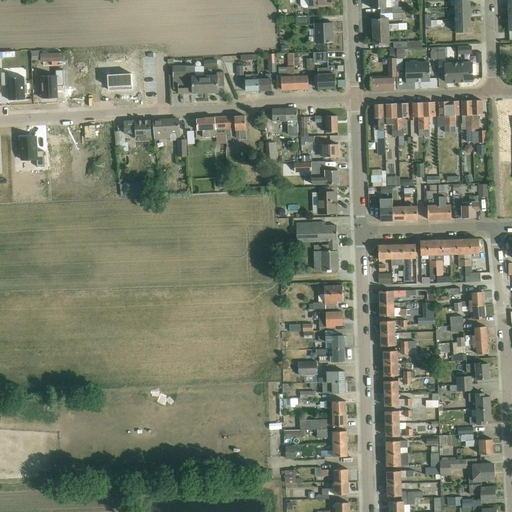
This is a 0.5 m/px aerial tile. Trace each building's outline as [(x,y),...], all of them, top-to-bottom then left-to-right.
[(300,0),(301,4),(302,7),(304,8),(306,8),(318,8),(318,5),(332,5),(331,0),(300,0)] [(371,0),(372,9),(392,8),(392,13),(405,13),(405,7),(392,8),(392,0),(396,0),(371,0)] [(471,20),(471,7),(456,8),(456,20),(471,20)] [(297,26),(309,25),(308,17),(296,17),(297,26)] [(389,18),(372,19),(373,31),(389,31),(399,31),(399,24),(389,24),(389,18)] [(471,33),(471,20),(456,20),(456,33),(471,33)] [(315,29),(309,30),(310,36),(315,36),(316,43),(334,42),(333,23),(315,24),(315,29)] [(390,44),(389,31),(373,31),(373,44),(390,44)] [(445,47),(438,48),(438,51),(439,72),(445,72),(446,82),(459,82),(459,64),(458,60),(445,60),(445,51),(445,47)] [(295,90),(295,70),(294,66),(294,53),(288,53),(289,67),(286,67),(287,77),(281,77),(281,75),(276,75),(277,87),(282,86),(282,90),(295,90)] [(314,62),(329,61),(328,53),(314,53),(314,62)] [(276,72),(276,54),(268,54),(269,72),(276,72)] [(370,80),(364,81),(365,87),(371,87),(371,90),(371,91),(395,90),(394,77),(396,76),(395,58),(387,59),(388,77),(370,78),(370,80)] [(415,84),(415,82),(430,81),(430,63),(418,63),(418,61),(410,62),(410,64),(406,64),(406,84),(415,84)] [(472,64),(459,64),(459,82),(473,81),(472,64)] [(195,66),(172,67),(173,87),(178,86),(178,89),(178,94),(193,93),(205,93),(205,76),(204,76),(195,76),(195,66)] [(329,68),(318,68),(319,87),(319,89),(336,88),(335,66),(329,66),(329,68)] [(79,73),(75,73),(76,88),(76,97),(81,97),(84,97),(87,97),(92,96),(92,89),(91,83),(95,83),(98,82),(98,74),(98,67),(94,67),(90,67),(90,72),(79,73)] [(56,75),(41,76),(42,98),(58,97),(57,85),(64,85),(63,69),(55,70),(56,75)] [(299,70),(295,70),(295,90),(309,89),(308,76),(298,77),(298,74),(300,74),(299,70)] [(8,72),(1,72),(1,86),(8,85),(9,100),(25,99),(25,93),(27,92),(26,85),(24,85),(24,76),(9,77),(8,72)] [(216,75),(205,76),(205,93),(218,92),(218,86),(224,86),(224,72),(216,72),(216,75)] [(119,74),(107,75),(108,80),(108,91),(120,90),(132,90),(131,74),(119,74)] [(251,75),(246,75),(246,80),(246,91),(259,91),(259,79),(258,74),(251,75)] [(266,79),(259,79),(259,91),(272,90),(272,79),(271,79),(271,74),(266,74),(266,79)] [(483,101),(472,102),(473,133),(476,133),(476,130),(480,130),(479,115),(483,115),(483,101)] [(449,103),(439,103),(439,117),(444,117),(445,127),(445,133),(456,133),(455,117),(460,116),(459,102),(449,103)] [(463,124),(461,124),(462,131),(468,130),(468,142),(473,141),(473,133),(472,102),(462,102),(463,116),(463,124)] [(434,103),(423,104),(424,136),(424,138),(430,137),(430,130),(429,118),(435,117),(434,103)] [(408,104),(397,105),(398,131),(398,137),(404,137),(403,131),(403,119),(408,119),(408,104)] [(424,136),(423,104),(413,104),(413,118),(419,118),(419,136),(424,136)] [(385,155),(384,131),(384,105),(373,105),(374,119),(378,119),(379,131),(379,139),(377,139),(378,155),(385,155)] [(397,105),(386,105),(386,120),(387,126),(391,125),(392,130),(392,136),(398,136),(398,131),(397,105)] [(297,108),(273,109),(273,121),(287,121),(288,135),(298,135),(297,110),(297,108)] [(232,116),(225,117),(226,134),(227,145),(231,145),(230,129),(235,129),(235,131),(236,139),(240,138),(240,140),(246,140),(246,130),(245,116),(232,116)] [(326,116),(315,117),(315,123),(326,123),(327,133),(338,132),(337,116),(326,116)] [(226,134),(225,117),(205,118),(197,119),(198,130),(203,130),(203,137),(216,137),(216,135),(226,134)] [(178,120),(153,120),(153,138),(169,138),(171,140),(175,140),(176,137),(180,137),(179,119),(178,120)] [(124,122),(124,130),(125,134),(133,133),(133,138),(137,138),(137,141),(143,141),(151,141),(150,121),(136,121),(135,121),(132,121),(130,121),(129,121),(124,122)] [(121,131),(114,131),(116,151),(123,151),(122,147),(122,142),(121,131)] [(68,135),(51,135),(52,159),(65,159),(65,169),(83,169),(82,151),(69,152),(68,135)] [(302,137),(301,137),(301,145),(305,145),(305,142),(314,142),(314,136),(307,136),(302,137)] [(36,137),(20,137),(21,160),(37,159),(37,167),(45,167),(44,151),(37,151),(37,146),(36,137)] [(186,141),(177,141),(178,158),(186,157),(186,141)] [(275,142),(266,143),(267,162),(277,161),(275,142)] [(323,145),(319,145),(319,151),(323,151),(323,157),(338,157),(338,145),(323,145)] [(486,154),(486,145),(477,146),(478,154),(486,154)] [(301,162),(294,162),(295,172),(303,172),(311,172),(311,184),(339,184),(339,170),(325,171),(324,162),(311,162),(303,162),(302,162),(301,162)] [(367,186),(381,185),(381,167),(367,168),(367,186)] [(471,175),(465,177),(467,184),(473,182),(471,175)] [(144,182),(125,183),(125,197),(145,196),(144,182)] [(448,185),(439,186),(440,220),(452,219),(451,205),(447,205),(446,197),(446,192),(448,192),(448,185)] [(479,197),(488,197),(487,185),(479,185),(479,197)] [(440,220),(439,186),(429,186),(430,191),(426,192),(427,199),(431,199),(433,199),(433,206),(428,206),(428,220),(440,220)] [(404,194),(404,201),(411,201),(411,194),(413,194),(413,188),(404,189),(404,194)] [(319,214),(336,213),(336,206),(335,206),(335,200),(335,191),(318,193),(319,214)] [(470,201),(462,202),(463,218),(464,218),(465,219),(469,218),(470,217),(476,217),(475,210),(478,209),(478,203),(478,197),(478,196),(470,196),(470,201)] [(392,198),(380,199),(380,221),(383,221),(393,221),(393,207),(392,198)] [(417,206),(405,207),(406,220),(410,220),(418,220),(418,206),(417,206)] [(393,207),(393,221),(405,220),(406,220),(405,207),(393,207)] [(297,242),(329,241),(337,241),(337,225),(326,226),(326,223),(297,224),(297,242)] [(479,239),(464,240),(465,254),(471,253),(480,253),(479,239)] [(450,240),(435,241),(436,255),(436,260),(436,277),(443,277),(443,267),(443,261),(442,254),(450,254),(450,240)] [(464,240),(450,240),(450,254),(458,254),(459,266),(465,266),(465,260),(465,254),(464,240)] [(337,241),(329,241),(329,246),(314,246),(314,252),(315,270),(338,270),(338,263),(340,260),(338,258),(338,251),(337,251),(337,241)] [(435,241),(421,241),(421,244),(421,255),(429,255),(429,261),(430,268),(430,276),(430,280),(437,280),(436,277),(436,260),(436,255),(435,241)] [(416,244),(403,245),(404,258),(404,265),(404,271),(404,276),(404,282),(411,281),(411,258),(416,258),(416,244)] [(392,259),(391,245),(379,245),(379,259),(392,259)] [(403,245),(391,245),(392,259),(392,266),(404,265),(404,258),(403,245)] [(472,259),(465,260),(465,266),(465,275),(466,278),(466,282),(481,282),(481,281),(480,273),(472,273),(472,267),(472,259)] [(379,284),(391,284),(391,274),(379,274),(379,284)] [(314,304),(310,304),(310,309),(314,309),(326,309),(326,304),(337,304),(337,301),(343,301),(343,287),(325,287),(325,294),(320,294),(318,296),(318,300),(319,303),(314,303),(314,304)] [(380,304),(394,304),(394,291),(380,291),(380,304)] [(454,308),(484,305),(483,292),(469,293),(469,302),(453,303),(454,308)] [(422,303),(423,317),(434,316),(434,303),(422,303)] [(394,304),(380,304),(380,316),(400,316),(407,316),(406,310),(400,310),(400,308),(394,309),(394,304)] [(485,318),(484,305),(454,308),(454,312),(462,311),(470,311),(471,320),(485,318)] [(342,312),(319,313),(320,318),(320,328),(335,327),(335,325),(343,325),(342,312)] [(451,325),(462,324),(463,324),(462,317),(450,318),(451,325)] [(394,321),(381,322),(381,334),(395,334),(395,328),(394,321)] [(462,324),(451,325),(451,333),(463,331),(462,324)] [(475,335),(472,336),(473,341),(487,340),(486,327),(475,328),(475,335)] [(395,334),(381,334),(381,346),(395,346),(395,334)] [(326,349),(344,349),(344,336),(319,336),(319,342),(326,342),(326,349)] [(487,340),(473,341),(473,346),(473,347),(476,347),(477,354),(488,353),(487,340)] [(443,357),(443,341),(433,342),(434,357),(443,357)] [(326,356),(319,356),(319,362),(344,361),(344,349),(326,349),(326,356)] [(384,364),(398,363),(397,351),(383,352),(384,364)] [(398,363),(384,364),(384,376),(398,376),(398,363)] [(483,363),(470,364),(466,365),(466,373),(476,372),(477,380),(490,379),(488,364),(483,364),(483,363)] [(317,368),(298,369),(298,375),(304,375),(304,384),(310,383),(317,383),(318,383),(317,368)] [(323,383),(345,383),(345,371),(327,372),(327,378),(319,379),(319,383),(323,383)] [(460,385),(472,385),(472,377),(456,378),(457,385),(460,385)] [(385,394),(399,394),(398,381),(384,382),(385,394)] [(345,383),(323,383),(324,393),(346,392),(345,383)] [(157,401),(157,388),(145,389),(146,401),(157,401)] [(399,394),(385,394),(385,407),(399,406),(404,406),(411,406),(411,399),(399,399),(399,394)] [(426,408),(436,408),(438,408),(438,401),(438,394),(432,394),(432,401),(426,401),(426,408)] [(476,409),(491,408),(490,397),(484,398),(484,394),(469,394),(469,402),(476,402),(476,409)] [(297,399),(284,399),(284,405),(287,405),(287,407),(295,406),(295,405),(297,404),(297,399)] [(346,401),(325,402),(325,408),(333,408),(333,414),(346,414),(346,401)] [(491,408),(476,409),(477,417),(470,417),(470,425),(486,425),(485,421),(491,420),(491,408)] [(386,424),(400,423),(399,418),(399,411),(385,411),(386,424)] [(346,414),(333,414),(333,419),(300,420),(300,430),(305,430),(317,430),(327,429),(327,426),(347,426),(346,414)] [(400,436),(400,423),(386,424),(386,436),(400,436)] [(327,429),(317,430),(317,439),(333,438),(333,444),(347,444),(347,431),(327,432),(327,429)] [(473,434),(461,435),(462,441),(466,441),(466,447),(479,446),(480,455),(493,454),(492,439),(473,440),(473,434)] [(407,441),(386,442),(386,454),(400,454),(400,448),(407,448),(407,441)] [(347,444),(333,444),(334,451),(321,451),(321,457),(348,456),(347,444)] [(297,445),(292,445),(286,445),(286,457),(286,460),(297,459),(297,445)] [(400,454),(386,454),(387,467),(401,466),(408,466),(408,453),(400,454)] [(466,460),(440,461),(440,468),(440,474),(450,474),(450,469),(466,468),(466,466),(466,460)] [(474,475),(470,476),(470,485),(482,484),(482,482),(494,482),(494,478),(493,464),(477,465),(474,465),(474,475)] [(440,468),(425,468),(425,476),(441,475),(440,474),(440,468)] [(334,482),(348,482),(348,469),(322,470),(322,476),(334,476),(334,482)] [(296,471),(292,472),(285,472),(285,483),(285,484),(302,483),(302,479),(297,479),(296,471)] [(387,484),(401,484),(401,479),(407,479),(407,478),(413,478),(413,471),(387,472),(387,484)] [(421,489),(434,489),(434,480),(420,481),(421,489)] [(348,482),(334,482),(335,488),(335,495),(348,494),(348,482)] [(401,484),(387,484),(388,497),(401,496),(401,499),(414,499),(419,499),(423,499),(422,492),(414,492),(401,492),(401,484)] [(470,485),(469,485),(470,495),(482,494),(482,500),(482,502),(495,501),(494,488),(483,488),(482,488),(482,484),(470,485)] [(322,495),(316,495),(316,499),(330,499),(330,495),(329,489),(322,489),(322,495)] [(451,498),(448,498),(448,507),(462,507),(462,500),(462,497),(451,498)] [(414,499),(401,499),(401,502),(390,502),(389,511),(403,511),(404,506),(408,506),(414,505),(414,503),(414,499)] [(349,511),(349,503),(336,503),(336,511),(330,511),(325,511),(324,511),(349,511)]
